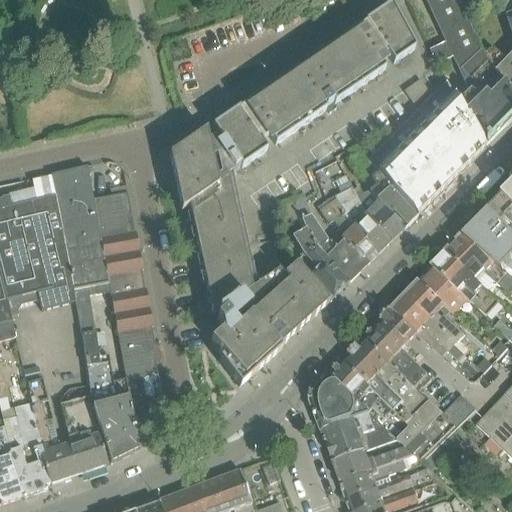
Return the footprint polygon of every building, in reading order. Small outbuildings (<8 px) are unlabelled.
[(467,117),(484,150),(511,121),(511,102),(495,74),(486,59),(482,51),(464,13),(457,0),(426,0),(446,44),(430,51),(436,65),(452,57),(467,90),(456,101),(466,118),(467,117)] [(499,1),(498,0),(457,0),(464,13),(499,1)] [(391,6),(364,24),(366,25),(393,65),(414,51),(415,50),(391,6)] [(357,29),(305,64),(307,66),(334,105),(385,71),(358,31),(357,29)] [(510,76),(511,77),(511,54),(503,65),(510,76)] [(492,56),(486,59),(495,74),(511,102),(511,77),(510,76),(503,65),(499,69),(492,56)] [(298,69),(246,105),(248,106),(275,146),(326,111),(299,71),(298,69)] [(416,219),(482,152),(484,150),(467,117),(466,118),(456,101),(446,83),(446,82),(369,160),(368,160),(377,173),(378,173),(378,174),(377,175),(391,192),(416,219)] [(426,82),(407,89),(413,103),(431,96),(426,82)] [(212,128),(221,142),(236,163),(230,167),(234,172),(239,168),(240,170),(242,169),(241,169),(267,152),(240,112),(239,110),(212,128)] [(181,213),(182,212),(188,208),(213,318),(252,291),(227,178),(217,185),(206,133),(169,158),(181,213)] [(359,145),(347,152),(351,159),(363,152),(359,145)] [(351,159),(348,160),(353,169),(368,192),(378,205),(403,232),(416,219),(391,192),(377,175),(378,174),(378,173),(377,173),(368,160),(369,160),(365,154),(363,152),(351,159)] [(93,201),(95,201),(87,168),(62,174),(64,186),(53,188),(55,197),(76,304),(81,335),(84,349),(85,361),(97,359),(94,335),(88,298),(110,294),(93,201)] [(53,188),(64,186),(62,174),(51,176),(53,188)] [(350,229),(377,257),(389,245),(363,215),(352,193),(348,186),(346,178),(336,181),(341,196),(334,199),(344,213),(342,214),(351,228),(350,229)] [(389,245),(403,232),(378,205),(368,192),(362,196),(358,189),(352,193),(363,215),(389,245)] [(511,189),(488,214),(489,214),(511,235),(511,189)] [(97,359),(85,361),(90,399),(92,408),(101,437),(101,439),(111,465),(135,453),(138,452),(147,448),(149,446),(178,429),(178,428),(161,399),(152,349),(153,349),(153,347),(154,347),(151,330),(150,330),(143,291),(144,291),(141,273),(140,273),(133,234),(134,234),(127,195),(95,201),(93,201),(110,294),(125,380),(124,381),(113,384),(108,357),(97,359)] [(293,198),(292,199),(301,222),(309,218),(301,197),(302,197),(301,196),(293,199),(293,198)] [(2,200),(0,200),(0,323),(11,321),(10,320),(6,303),(36,296),(38,303),(41,313),(76,304),(55,197),(11,208),(9,197),(1,199),(2,200)] [(366,268),(377,257),(350,229),(351,228),(342,214),(344,213),(334,199),(333,198),(326,203),(317,210),(327,226),(333,222),(344,237),(340,241),(343,244),(366,268)] [(511,237),(489,214),(465,238),(504,273),(508,269),(511,271),(511,237)] [(302,223),(305,232),(318,254),(349,285),(361,273),(366,268),(343,244),(331,254),(325,248),(329,245),(311,219),(302,223)] [(329,304),(349,285),(318,254),(305,232),(291,240),(302,258),(294,265),(295,267),(329,304)] [(464,239),(448,255),(477,282),(488,292),(495,284),(508,295),(511,290),(511,279),(504,273),(465,238),(464,239)] [(435,268),(434,269),(461,294),(468,301),(487,318),(501,303),(500,302),(488,292),(477,282),(448,255),(435,268)] [(329,305),(329,304),(295,267),(210,344),(226,362),(223,364),(221,360),(219,362),(239,389),(281,351),(281,350),(280,351),(278,350),(329,305)] [(468,301),(461,294),(434,269),(419,284),(445,308),(454,317),(468,301)] [(419,284),(406,298),(457,345),(460,341),(464,337),(445,319),(443,320),(437,315),(445,308),(419,284)] [(391,313),(387,317),(413,343),(418,338),(418,337),(419,337),(418,336),(424,330),(426,332),(425,333),(448,354),(449,353),(455,347),(457,345),(406,298),(391,313)] [(222,326),(223,325),(230,319),(225,312),(216,320),(222,326)] [(387,317),(364,340),(391,366),(403,353),(409,347),(413,343),(387,317)] [(11,321),(0,323),(0,344),(15,340),(11,321)] [(511,332),(500,322),(495,328),(508,340),(511,335),(511,332)] [(40,340),(71,340),(70,323),(39,324),(40,340)] [(398,416),(411,429),(398,441),(405,447),(408,450),(443,416),(420,394),(421,393),(420,392),(419,393),(391,366),(364,340),(343,363),(398,416)] [(457,345),(455,347),(463,356),(469,350),(460,341),(457,345)] [(493,352),(500,359),(508,350),(505,347),(501,344),(493,352)] [(455,347),(449,353),(457,362),(463,356),(455,347)] [(432,381),(403,353),(391,366),(419,393),(420,392),(421,393),(432,381)] [(343,363),(330,376),(370,414),(372,412),(384,423),(390,417),(393,420),(398,416),(343,363)] [(322,433),(368,416),(370,414),(330,376),(312,394),(310,402),(322,433)] [(0,379),(0,407),(3,420),(9,445),(5,446),(23,499),(46,491),(45,488),(49,486),(41,459),(43,458),(33,418),(30,407),(30,406),(10,411),(4,387),(0,379)] [(43,380),(25,384),(30,406),(30,407),(41,405),(49,403),(43,380)] [(511,389),(483,420),(477,426),(491,439),(504,452),(511,459),(511,389)] [(462,398),(443,416),(408,450),(416,458),(418,460),(423,465),(455,434),(476,413),(462,398)] [(44,415),(33,418),(43,458),(41,459),(49,486),(61,482),(70,479),(79,476),(87,474),(107,467),(99,440),(101,439),(101,437),(92,408),(90,399),(60,406),(69,446),(60,449),(58,443),(54,427),(48,429),(46,423),(44,415)] [(365,453),(395,442),(368,416),(322,433),(333,464),(365,453)] [(0,506),(23,499),(5,446),(9,445),(3,420),(0,420),(0,506)] [(423,465),(428,470),(433,474),(463,444),(455,434),(423,465)] [(365,453),(333,464),(341,485),(404,462),(416,458),(408,450),(405,447),(367,461),(365,453)] [(416,458),(341,485),(346,500),(391,483),(389,477),(407,471),(418,460),(416,458)] [(240,472),(211,482),(221,511),(233,511),(281,511),(279,505),(258,511),(252,511),(250,506),(251,505),(240,472)] [(409,477),(391,483),(346,500),(350,511),(359,511),(382,504),(380,499),(413,487),(409,477)] [(221,511),(211,482),(196,488),(202,511),(221,511)] [(186,511),(202,511),(196,488),(181,494),(186,511)] [(414,492),(382,504),(359,511),(391,511),(418,503),(414,492)] [(186,511),(181,494),(158,503),(160,505),(161,511),(186,511)]
